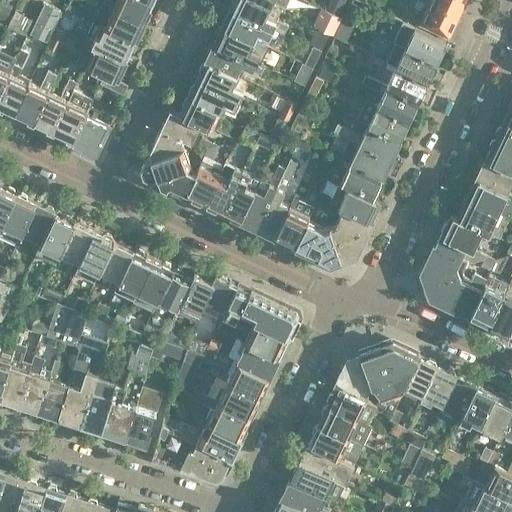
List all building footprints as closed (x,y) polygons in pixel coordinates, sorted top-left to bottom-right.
[(12,0),(0,0),(0,4),(9,8),(12,0)] [(153,0),(115,0),(113,6),(145,21),(146,19),(149,18),(151,13),(150,9),(154,1),(153,0)] [(234,0),(234,1),(231,7),(284,32),(288,24),(277,19),(281,9),(261,0),(234,0)] [(261,0),(281,9),(284,11),(289,0),(261,0)] [(332,0),(328,8),(337,12),(342,0),(332,0)] [(459,13),(431,0),(429,0),(418,22),(448,37),(459,13)] [(431,0),(459,13),(465,0),(431,0)] [(45,42),(61,9),(43,1),(27,33),(45,42)] [(66,8),(77,13),(79,9),(68,4),(66,8)] [(8,9),(0,5),(0,22),(2,23),(8,9)] [(104,25),(104,26),(136,40),(137,38),(140,38),(143,32),(141,29),(145,21),(113,6),(111,11),(101,6),(94,20),(95,20),(104,25)] [(224,23),(223,25),(253,39),(258,29),(280,39),(284,32),(231,7),(228,14),(225,15),(223,21),(224,23)] [(337,15),(323,8),(315,25),(317,26),(328,31),(329,32),(337,15)] [(347,9),(343,16),(352,20),(355,13),(347,9)] [(15,11),(7,26),(17,31),(24,16),(15,11)] [(343,17),(334,35),(343,39),(351,21),(343,17)] [(410,34),(405,46),(436,61),(437,59),(440,58),(442,53),(441,51),(446,41),(414,25),(400,19),(397,28),(410,34)] [(104,25),(95,20),(90,31),(78,26),(74,34),(95,45),(127,59),(131,51),(134,50),(137,44),(135,41),(136,40),(104,26),(104,25)] [(218,35),(215,41),(256,61),(264,64),(268,57),(249,48),(253,39),(223,25),(223,26),(220,27),(217,33),(218,35)] [(328,31),(317,26),(309,43),(320,49),(328,31)] [(56,29),(48,46),(56,50),(64,32),(56,29)] [(207,58),(237,73),(241,64),(252,69),(253,68),(271,76),(274,70),(256,61),(215,41),(211,49),(209,50),(206,55),(207,58)] [(104,73),(118,79),(121,70),(125,70),(128,64),(126,61),(127,59),(95,45),(86,64),(104,73)] [(312,45),(304,62),(312,66),(320,49),(312,45)] [(0,90),(9,72),(0,67),(0,59),(5,49),(0,46),(0,90)] [(405,46),(396,65),(427,80),(428,79),(431,77),(433,72),(432,70),(436,61),(405,46)] [(9,72),(0,90),(0,105),(3,107),(5,110),(10,112),(15,111),(28,81),(17,75),(26,55),(18,50),(9,72)] [(387,84),(418,99),(419,98),(422,97),(424,92),(423,89),(427,80),(396,65),(377,56),(373,63),(392,72),(387,84)] [(201,70),(198,77),(240,96),(243,88),(232,83),(237,73),(207,58),(206,61),(203,62),(200,68),(201,70)] [(302,61),(294,78),(304,83),(312,66),(302,61)] [(322,63),(317,73),(328,78),(333,68),(322,63)] [(29,80),(28,81),(15,111),(17,112),(16,115),(25,120),(27,117),(35,121),(49,90),(57,74),(48,70),(40,86),(29,80)] [(101,81),(124,93),(128,84),(118,79),(104,73),(101,81)] [(49,90),(35,121),(36,121),(35,124),(45,129),(46,126),(54,130),(69,99),(78,78),(71,75),(62,96),(49,90)] [(377,104),(409,119),(409,117),(412,116),(415,111),(414,108),(418,99),(387,84),(366,75),(363,81),(383,91),(377,104)] [(325,80),(316,76),(312,85),(321,89),(325,80)] [(191,93),(190,94),(220,108),(225,99),(236,104),(240,96),(198,77),(195,84),(192,85),(190,90),(191,93)] [(69,99),(54,130),(56,131),(55,134),(64,138),(65,135),(73,139),(88,108),(87,108),(92,98),(74,90),(69,99)] [(185,105),(181,113),(201,122),(211,127),(220,108),(190,94),(189,96),(187,97),(184,102),(185,105)] [(279,94),(271,111),(286,118),(295,101),(286,97),(279,94)] [(368,123),(400,138),(404,130),(407,129),(409,124),(408,121),(409,119),(377,104),(367,99),(358,119),(368,123)] [(88,108),(73,139),(74,139),(72,142),(91,151),(98,148),(110,123),(109,123),(113,114),(90,103),(88,108)] [(171,108),(162,127),(192,141),(200,123),(211,127),(201,122),(181,113),(171,108)] [(297,113),(289,130),(297,134),(305,117),(297,113)] [(277,114),(269,131),(278,136),(286,119),(277,114)] [(496,136),(496,137),(511,144),(511,120),(505,117),(501,127),(497,128),(495,132),(496,136)] [(348,138),(359,142),(391,157),(395,149),(397,148),(400,143),(399,140),(400,138),(368,123),(363,134),(338,122),(334,131),(348,138)] [(223,123),(220,130),(234,137),(237,129),(223,123)] [(150,152),(152,157),(176,149),(184,146),(182,141),(176,138),(177,135),(191,142),(192,141),(162,127),(150,152)] [(255,129),(239,136),(253,144),(259,131),(255,129)] [(260,132),(254,145),(262,149),(268,136),(260,132)] [(292,133),(289,141),(307,150),(311,142),(292,133)] [(208,148),(217,144),(201,136),(198,144),(208,148)] [(511,144),(496,137),(495,140),(491,141),(489,145),(491,148),(487,157),(511,168),(511,144)] [(339,157),(350,161),(382,177),(386,168),(388,168),(391,162),(390,159),(391,157),(359,142),(348,138),(339,157)] [(186,193),(185,196),(187,196),(188,194),(196,198),(196,201),(202,204),(205,203),(206,203),(220,171),(223,163),(212,158),(218,144),(217,144),(208,148),(207,148),(200,162),(192,178),(186,193)] [(176,149),(152,157),(146,159),(142,169),(144,176),(152,180),(182,167),(191,164),(184,146),(176,149)] [(255,188),(240,219),(242,220),(243,223),(248,225),(251,224),(257,227),(277,185),(289,158),(282,154),(270,182),(269,181),(264,192),(255,188)] [(481,169),(477,177),(507,190),(511,180),(511,169),(487,157),(486,158),(482,159),(479,166),(481,169)] [(277,185),(257,227),(264,231),(265,234),(270,236),(273,235),(274,236),(289,204),(280,200),(297,161),(289,158),(277,185)] [(350,161),(341,181),(340,181),(348,185),(372,196),(376,187),(379,187),(381,181),(381,178),(382,177),(350,161)] [(182,167),(152,180),(153,180),(159,178),(161,184),(185,196),(186,193),(192,178),(189,176),(193,169),(191,164),(182,167)] [(220,171),(206,203),(207,203),(208,207),(214,209),(217,208),(223,211),(243,169),(234,165),(229,176),(220,171)] [(243,169),(223,211),(230,214),(231,217),(236,220),(239,219),(240,219),(255,188),(245,183),(250,172),(243,169)] [(471,188),(468,196),(498,211),(509,216),(511,208),(511,193),(507,191),(477,177),(476,179),(473,178),(469,187),(471,188)] [(331,200),(338,204),(370,218),(374,211),(376,210),(379,203),(378,201),(379,199),(372,196),(348,185),(340,181),(331,200)] [(0,227),(16,193),(15,192),(14,189),(9,187),(6,188),(0,184),(0,227)] [(0,233),(17,242),(22,231),(35,202),(27,198),(26,195),(21,192),(18,194),(16,193),(0,227),(0,233)] [(293,195),(289,204),(274,236),(283,240),(284,243),(290,246),(293,244),(294,245),(309,214),(300,209),(304,200),(293,195)] [(458,216),(482,228),(488,231),(498,211),(468,196),(467,198),(464,199),(460,206),(462,209),(458,216)] [(35,202),(22,231),(41,241),(55,211),(54,211),(53,208),(48,205),(45,206),(35,202)] [(335,223),(330,225),(343,259),(353,256),(355,254),(372,219),(370,218),(338,204),(343,207),(335,223)] [(55,211),(41,241),(40,243),(60,252),(75,220),(74,220),(74,221),(73,220),(72,217),(67,215),(64,216),(56,212),(55,211)] [(442,233),(466,245),(472,248),(482,228),(458,216),(452,213),(447,222),(444,224),(441,229),(443,232),(442,233)] [(309,214),(294,245),(294,246),(304,251),(304,252),(328,263),(330,264),(333,263),(343,259),(330,225),(325,227),(307,219),(310,214),(309,214)] [(75,220),(60,252),(79,261),(94,230),(86,226),(85,223),(80,221),(77,222),(76,222),(76,221),(75,220)] [(94,230),(79,261),(99,270),(114,239),(112,238),(112,235),(107,233),(104,234),(94,230)] [(423,276),(426,284),(459,272),(463,271),(468,260),(472,262),(483,259),(485,254),(472,248),(466,245),(442,233),(435,246),(434,245),(423,267),(423,271),(423,273),(423,276)] [(114,239),(99,270),(94,280),(108,287),(113,277),(119,279),(133,249),(126,246),(125,242),(121,240),(117,241),(116,241),(116,240),(114,239)] [(133,249),(119,279),(138,288),(153,258),(146,255),(145,255),(144,251),(139,249),(136,251),(133,249)] [(153,258),(138,288),(158,298),(172,268),(171,267),(170,264),(166,262),(163,263),(161,263),(162,262),(153,258)] [(172,268),(158,298),(177,307),(192,276),(185,273),(185,274),(184,273),(183,270),(178,268),(175,269),(172,268)] [(11,273),(5,270),(3,276),(8,279),(11,273)] [(192,276),(177,307),(178,307),(181,302),(199,311),(203,305),(215,279),(207,275),(204,277),(203,276),(203,275),(195,271),(192,277),(192,276)] [(459,272),(426,284),(429,295),(431,297),(432,298),(457,310),(457,308),(470,314),(485,282),(487,277),(475,272),(472,278),(465,274),(463,271),(459,272)] [(215,279),(203,305),(221,314),(236,284),(229,280),(229,281),(228,281),(227,277),(222,275),(219,276),(217,275),(215,279)] [(0,317),(2,318),(12,283),(0,278),(0,317)] [(485,282),(470,314),(471,314),(471,313),(472,314),(473,317),(479,320),(482,319),(490,322),(505,291),(485,282)] [(236,284),(221,314),(235,321),(240,312),(253,319),(289,336),(291,330),(294,330),(299,319),(297,318),(298,316),(298,315),(296,312),(296,311),(251,289),(250,290),(236,284)] [(43,288),(40,295),(59,302),(63,294),(44,287),(43,288)] [(505,291),(490,322),(492,323),(492,326),(499,329),(502,328),(509,332),(511,326),(511,289),(509,289),(507,293),(505,291)] [(64,293),(60,303),(79,310),(83,301),(64,293)] [(100,318),(106,304),(97,299),(91,313),(100,318)] [(80,344),(68,381),(80,385),(86,368),(97,372),(98,372),(113,323),(56,302),(45,333),(80,344)] [(112,322),(120,325),(125,315),(117,311),(112,322)] [(27,327),(43,332),(46,323),(30,318),(27,327)] [(244,339),(245,340),(255,345),(279,356),(280,354),(282,355),(290,339),(288,337),(289,336),(253,319),(244,339)] [(142,332),(161,339),(166,330),(148,322),(142,332)] [(161,339),(183,346),(186,339),(167,329),(161,339)] [(58,339),(48,335),(46,344),(56,347),(58,339)] [(188,337),(183,347),(202,353),(207,343),(188,337)] [(179,357),(182,347),(156,339),(151,354),(161,357),(162,351),(179,357)] [(212,339),(208,347),(215,350),(217,351),(221,343),(219,342),(212,339)] [(10,358),(0,389),(0,395),(9,398),(10,402),(15,403),(18,401),(31,361),(23,358),(28,344),(16,340),(10,358)] [(245,340),(236,360),(269,376),(273,367),(277,365),(279,361),(278,357),(278,356),(279,356),(255,345),(245,340)] [(0,389),(10,358),(14,346),(0,341),(0,389)] [(381,345),(392,377),(390,377),(395,392),(394,394),(391,400),(397,403),(401,395),(399,394),(404,385),(402,384),(404,380),(417,353),(406,347),(405,346),(405,347),(396,343),(396,342),(395,342),(393,341),(391,342),(390,341),(390,342),(381,345)] [(132,369),(145,373),(153,347),(140,343),(132,369)] [(381,345),(360,352),(360,353),(371,383),(373,383),(380,393),(379,398),(387,402),(385,407),(393,411),(397,403),(391,400),(395,392),(390,377),(392,377),(381,345)] [(183,359),(197,366),(202,354),(186,348),(183,359)] [(124,367),(130,369),(135,354),(129,352),(124,367)] [(402,384),(404,385),(422,394),(437,364),(435,363),(434,360),(429,358),(426,359),(418,355),(419,353),(418,352),(418,353),(417,353),(404,380),(402,384)] [(34,353),(31,361),(18,401),(29,405),(30,408),(35,409),(38,407),(48,375),(40,372),(44,356),(34,353)] [(342,370),(336,383),(364,395),(371,384),(373,383),(371,383),(360,353),(351,356),(351,355),(350,356),(348,357),(347,360),(346,359),(345,360),(346,361),(342,369),(341,368),(341,369),(342,370)] [(48,375),(38,407),(48,410),(50,414),(55,416),(57,415),(67,382),(56,378),(62,361),(54,358),(48,375)] [(195,365),(183,360),(177,380),(187,384),(195,365)] [(236,360),(227,380),(260,395),(264,387),(268,385),(270,380),(268,377),(269,376),(236,360)] [(422,394),(420,398),(431,403),(433,399),(441,403),(456,373),(454,372),(453,369),(449,367),(446,369),(437,364),(422,394)] [(68,381),(57,415),(58,414),(81,421),(92,388),(97,372),(86,368),(80,385),(68,381)] [(456,373),(441,403),(452,408),(450,412),(459,416),(475,382),(467,378),(466,375),(462,373),(459,374),(456,373)] [(92,388),(81,421),(84,422),(85,426),(90,428),(94,426),(106,430),(121,384),(115,382),(115,383),(96,376),(92,388)] [(227,380),(217,399),(251,415),(251,413),(254,413),(257,407),(256,404),(260,395),(227,380)] [(475,382),(459,416),(470,421),(471,417),(481,422),(495,392),(494,391),(493,388),(488,386),(485,387),(475,382)] [(329,401),(328,403),(359,417),(368,397),(364,395),(336,383),(335,383),(337,384),(333,392),(330,394),(328,399),(329,401)] [(121,384),(106,430),(125,436),(136,402),(122,397),(125,386),(121,384)] [(207,418),(206,419),(242,435),(242,434),(242,433),(246,432),(248,427),(247,424),(251,415),(217,399),(201,392),(197,400),(214,407),(208,418),(207,418)] [(498,393),(495,392),(481,422),(491,427),(489,430),(499,435),(511,408),(511,399),(506,397),(505,394),(501,392),(498,393)] [(387,402),(377,397),(375,403),(384,408),(387,402)] [(136,402),(125,436),(127,436),(128,440),(134,441),(137,440),(146,443),(157,409),(152,408),(152,407),(136,402)] [(170,403),(163,422),(178,429),(182,419),(186,410),(170,403)] [(323,413),(319,422),(349,436),(359,441),(364,442),(372,424),(358,417),(359,417),(328,403),(328,404),(327,405),(324,406),(322,410),(323,413)] [(403,411),(395,408),(390,419),(398,422),(403,411)] [(511,408),(501,431),(497,440),(504,443),(508,434),(511,435),(511,408)] [(201,429),(182,419),(178,429),(183,431),(233,455),(233,453),(235,454),(243,437),(241,436),(242,435),(206,419),(201,429)] [(183,431),(178,429),(163,422),(152,457),(168,462),(183,431)] [(314,433),(310,442),(340,455),(353,461),(361,443),(349,436),(319,422),(318,424),(315,426),(313,430),(314,433)] [(401,436),(405,428),(395,423),(391,431),(401,436)] [(425,436),(407,428),(402,437),(421,446),(425,436)] [(233,455),(183,431),(168,462),(217,478),(223,476),(224,473),(226,474),(232,462),(230,461),(233,455)] [(444,448),(425,439),(422,446),(441,455),(444,448)] [(305,453),(301,461),(331,474),(345,481),(354,462),(340,455),(310,442),(309,444),(306,445),(304,449),(305,453)] [(420,448),(409,443),(401,459),(412,464),(420,448)] [(485,446),(480,457),(487,461),(492,450),(485,446)] [(446,447),(441,456),(460,465),(462,463),(465,456),(446,447)] [(499,453),(493,449),(487,460),(494,463),(499,453)] [(296,472),(292,480),(322,493),(322,492),(331,474),(301,461),(300,463),(297,465),(294,469),(296,472)] [(449,461),(446,466),(465,474),(469,466),(462,463),(460,465),(449,461)] [(484,482),(484,483),(511,496),(511,472),(494,463),(485,482),(484,482)] [(5,471),(0,486),(0,505),(7,508),(5,511),(14,511),(15,510),(16,510),(26,478),(17,475),(16,472),(11,470),(8,472),(5,471)] [(418,478),(410,474),(404,486),(412,490),(418,478)] [(26,478),(16,510),(20,511),(37,511),(46,484),(37,482),(36,479),(31,477),(28,479),(26,478)] [(463,497),(473,501),(496,511),(510,511),(511,509),(511,506),(511,503),(511,496),(484,483),(472,478),(463,497)] [(291,481),(290,480),(289,482),(288,483),(285,488),(285,490),(281,498),(319,511),(328,511),(330,506),(323,503),(322,503),(326,494),(322,492),(322,493),(292,480),(291,481)] [(392,502),(400,486),(389,480),(381,496),(392,502)] [(46,484),(37,511),(59,511),(66,491),(57,488),(57,485),(51,483),(48,485),(46,484)] [(66,491),(59,511),(81,511),(86,497),(78,495),(77,492),(71,490),(69,492),(66,491)] [(86,497),(81,511),(114,511),(116,508),(107,505),(98,501),(97,498),(91,496),(89,498),(86,497)] [(496,511),(473,501),(462,497),(458,504),(469,509),(467,511),(496,511)] [(319,511),(281,498),(277,507),(276,507),(273,511),(319,511)] [(116,508),(114,511),(137,511),(138,507),(118,500),(116,508)] [(167,511),(150,507),(139,503),(138,507),(137,511),(167,511)]
